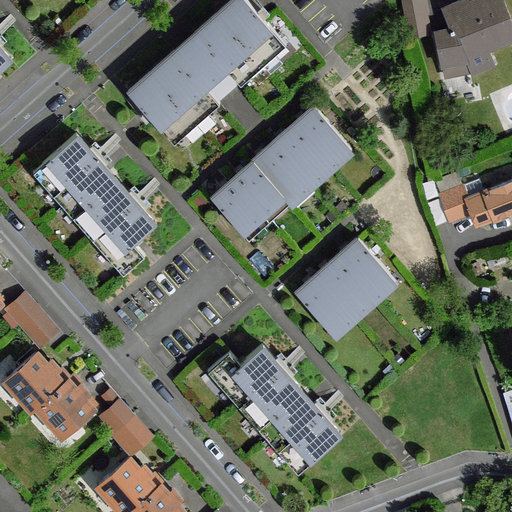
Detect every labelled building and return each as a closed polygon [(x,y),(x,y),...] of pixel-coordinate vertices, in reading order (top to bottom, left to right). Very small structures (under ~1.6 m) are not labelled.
[(249,0),(233,0),(220,12),(265,64),(288,44),(249,0)] [(432,32),(426,0),(402,0),(409,36),(432,32)] [(511,37),(511,24),(502,0),(480,0),(482,4),(450,17),(455,28),(438,32),(445,64),(466,60),(471,72),(494,63),(488,47),(511,37)] [(220,12),(197,32),(225,64),(243,84),(265,64),(220,12)] [(176,50),(204,83),(215,73),(225,64),(197,32),(187,41),(176,50)] [(0,45),(0,70),(13,59),(0,45)] [(153,70),(198,122),(221,102),(204,83),(176,50),(153,70)] [(153,70),(130,91),(175,142),(198,122),(153,70)] [(295,124),(331,166),(353,147),(316,105),(295,124)] [(275,141),(312,183),(331,166),(295,124),(275,141)] [(35,171),(64,204),(107,167),(78,133),(41,165),(35,171)] [(254,159),(291,201),(312,183),(275,141),(254,159)] [(234,177),(271,219),(291,201),(254,159),(234,177)] [(64,204),(94,238),(137,200),(107,167),(64,204)] [(271,219),(234,177),(214,195),(251,237),(271,219)] [(511,180),(485,191),(486,192),(470,199),(475,210),(479,221),(495,215),(496,217),(511,210),(511,180)] [(475,210),(470,199),(465,185),(441,194),(451,219),(475,210)] [(156,223),(137,200),(94,238),(125,273),(147,254),(136,241),(156,223)] [(360,236),(339,254),(376,296),(397,278),(360,236)] [(339,254),(319,273),(356,314),(376,296),(339,254)] [(319,273),(298,291),(335,333),(356,314),(319,273)] [(22,324),(40,344),(59,327),(24,289),(6,306),(22,324)] [(241,362),(231,350),(209,368),(240,404),(283,366),(263,343),(241,362)] [(39,405),(64,381),(37,351),(7,378),(34,408),(39,405)] [(312,399),(283,366),(240,404),(269,437),(312,399)] [(68,378),(64,381),(39,405),(65,435),(95,408),(68,378)] [(133,411),(121,396),(101,414),(114,430),(114,434),(131,456),(155,435),(133,411)] [(343,433),(312,399),(269,437),(299,471),(343,433)] [(157,486),(131,456),(100,483),(126,511),(127,511),(131,509),(157,486)] [(186,511),(161,482),(157,486),(131,509),(133,511),(186,511)]
